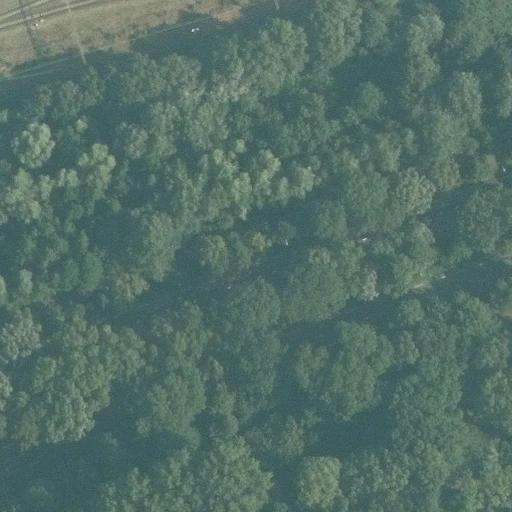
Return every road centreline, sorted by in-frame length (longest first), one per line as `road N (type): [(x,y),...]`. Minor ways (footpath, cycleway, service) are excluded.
road 1 (trunk): [(0,465),(511,268)]
road 2 (trunk): [(511,195),(0,378)]
